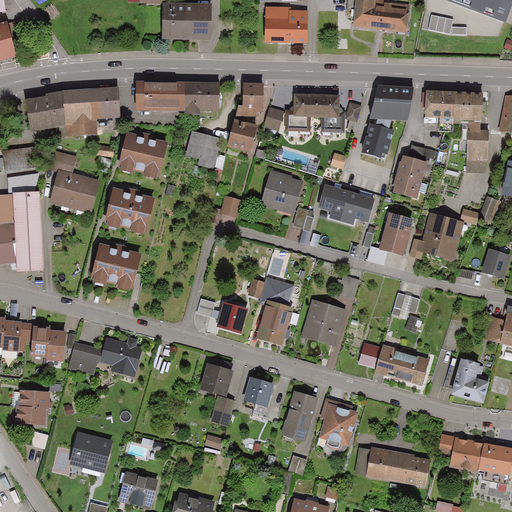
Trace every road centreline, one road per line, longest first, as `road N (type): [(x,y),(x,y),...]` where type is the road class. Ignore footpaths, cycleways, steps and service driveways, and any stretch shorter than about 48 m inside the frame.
road 1 (primary): [(511,78),(60,73)]
road 2 (residential): [(511,298),(227,228),(210,232),(185,337)]
road 3 (residential): [(185,337),(476,417),(511,419)]
road 4 (residential): [(0,293),(185,337)]
